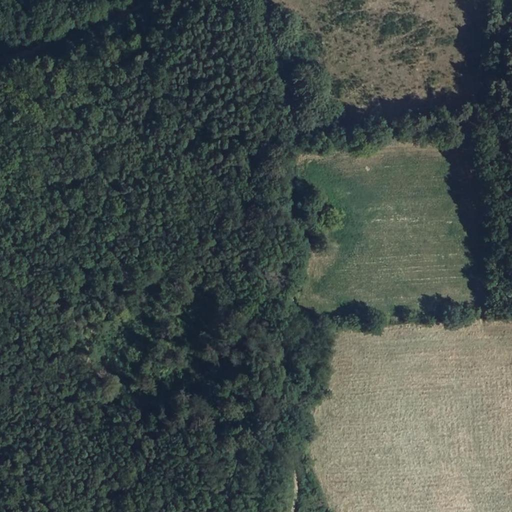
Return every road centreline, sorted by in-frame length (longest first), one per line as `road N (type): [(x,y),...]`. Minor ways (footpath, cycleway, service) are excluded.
road 1 (track): [(172,0),(90,85),(86,112),(250,207),(274,206),(292,223),(300,257),(279,348),(298,412),(293,511)]
road 2 (track): [(0,62),(154,0)]
